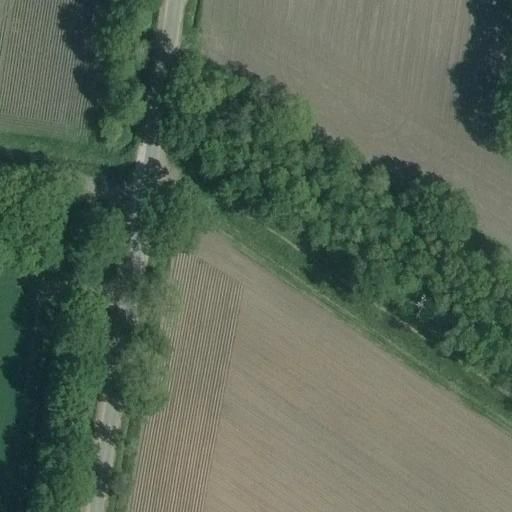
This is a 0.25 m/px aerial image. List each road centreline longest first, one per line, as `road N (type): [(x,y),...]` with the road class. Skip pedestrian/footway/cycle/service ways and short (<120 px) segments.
road 1 (unclassified): [(96,511),(179,0)]
road 2 (track): [(0,167),(147,193)]
